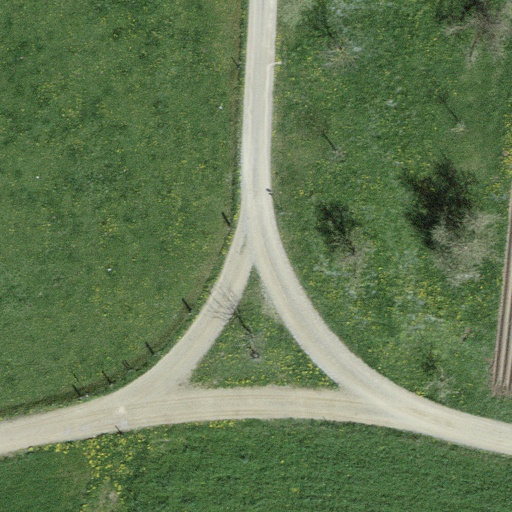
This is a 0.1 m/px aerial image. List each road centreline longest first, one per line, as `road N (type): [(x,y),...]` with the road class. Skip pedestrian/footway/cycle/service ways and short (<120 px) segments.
road 1 (track): [(254,232),(306,327),(362,386),(396,412),(511,439)]
road 2 (track): [(254,232),(209,320),(129,404),(0,437)]
road 3 (track): [(129,404),(275,399),(396,412)]
road 4 (track): [(262,0),(254,232)]
